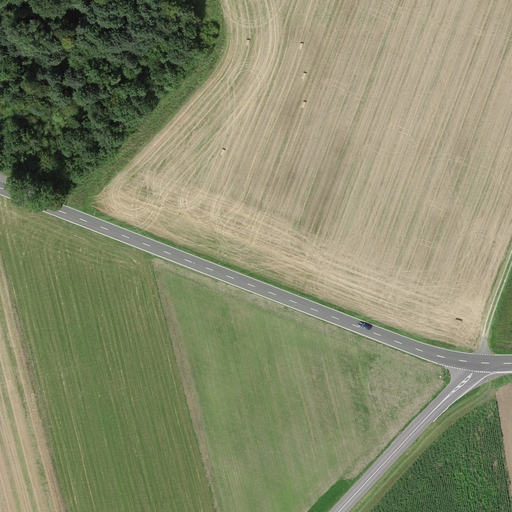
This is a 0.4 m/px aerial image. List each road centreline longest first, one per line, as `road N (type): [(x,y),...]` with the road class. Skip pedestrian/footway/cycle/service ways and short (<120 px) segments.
road 1 (tertiary): [(0,187),(405,345),(485,364)]
road 2 (tertiary): [(485,364),(339,511)]
